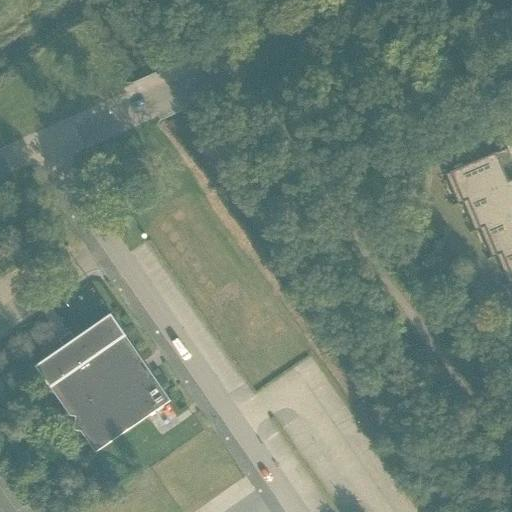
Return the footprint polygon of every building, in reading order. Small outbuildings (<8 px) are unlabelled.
[(463,202),(468,200),(510,182),(501,162),(511,158),(508,149),(451,173),(463,202)] [(511,181),(510,182),(468,200),(480,229),(485,227),(511,215),(511,181)] [(502,253),(511,249),(511,215),(485,227),(497,255),(502,253)] [(511,249),(502,253),(511,277),(511,249)] [(74,430),(81,431),(81,430),(96,452),(170,400),(110,315),(75,339),(70,332),(60,340),(65,347),(36,366),(69,414),(69,415),(76,416),(74,430)]
